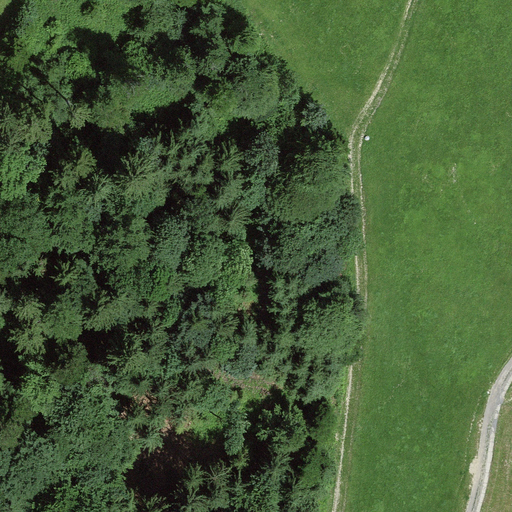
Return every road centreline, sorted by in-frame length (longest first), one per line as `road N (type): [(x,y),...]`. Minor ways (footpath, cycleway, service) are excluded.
road 1 (track): [(419,0),(394,78),(355,151),(357,325),(341,511)]
road 2 (track): [(511,384),(491,425),(476,511)]
